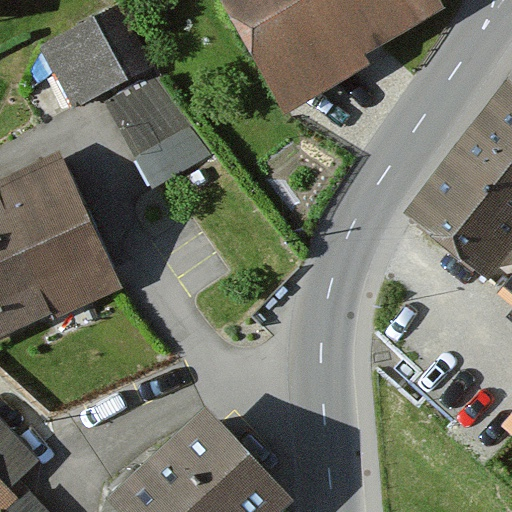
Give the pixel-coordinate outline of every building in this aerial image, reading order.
[(434,0),(239,0),(295,98),(443,15),(434,0)] [(117,15),(37,54),(65,110),(144,71),(117,15)] [(511,80),(507,77),(403,214),(487,278),(511,245),(511,80)] [(145,91),(102,115),(146,191),(188,166),(145,91)] [(59,162),(0,188),(0,342),(117,290),(59,162)] [(511,276),(498,295),(511,306),(511,276)] [(288,511),(300,500),(207,414),(115,511),(288,511)] [(511,416),(503,427),(511,435),(511,416)] [(23,511),(0,489),(0,511),(23,511)]
